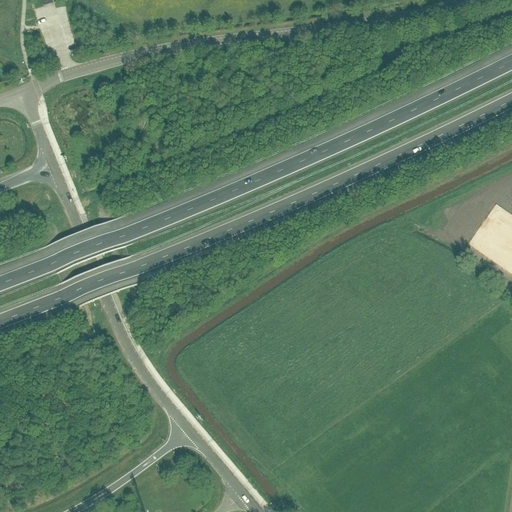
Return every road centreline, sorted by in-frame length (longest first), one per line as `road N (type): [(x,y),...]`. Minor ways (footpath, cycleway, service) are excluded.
road 1 (motorway): [(511,62),(302,161),(0,284)]
road 2 (motorway): [(0,321),(309,196),(511,100)]
road 3 (tertiary): [(35,86),(154,51),(392,19),(467,0)]
road 4 (secondary): [(189,431),(130,353),(53,165)]
road 5 (motorway): [(72,511),(189,431)]
